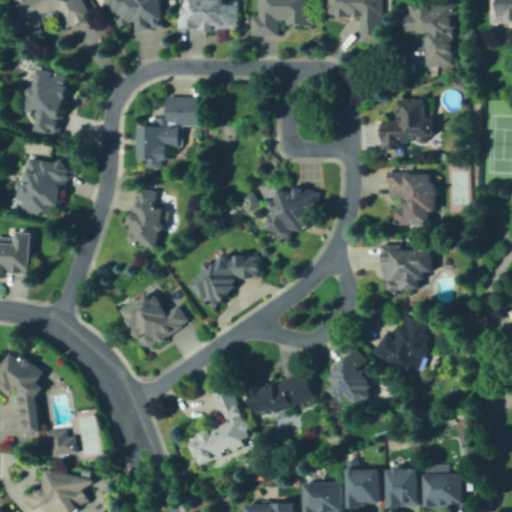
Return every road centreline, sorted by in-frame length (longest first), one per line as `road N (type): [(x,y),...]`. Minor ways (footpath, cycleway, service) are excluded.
road 1 (residential): [(57,324),(106,188),(110,126),(123,90),(153,68),(289,67)]
road 2 (residential): [(350,149),(339,231),(315,272),(125,404)]
road 3 (residential): [(161,511),(103,363),(57,324),(0,309)]
road 4 (residential): [(332,248),(348,293),(334,319),(297,337),(252,319)]
road 5 (residential): [(289,67),(296,148),(350,149)]
road 6 (residential): [(289,67),(343,73),(351,86),(350,149)]
